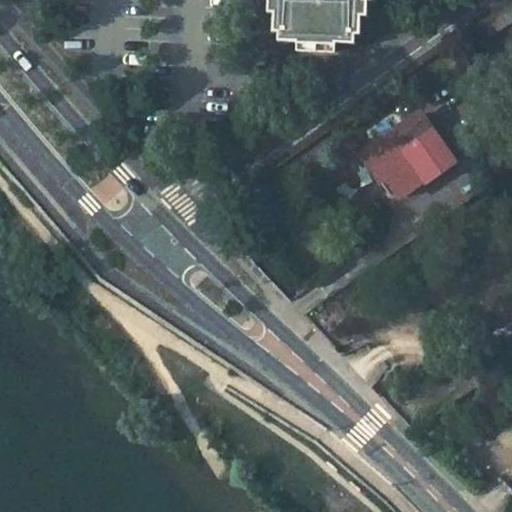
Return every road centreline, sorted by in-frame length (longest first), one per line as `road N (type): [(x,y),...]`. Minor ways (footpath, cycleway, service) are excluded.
road 1 (residential): [(164,219),(475,0)]
road 2 (primary): [(130,249),(297,385),(367,430)]
road 3 (primary): [(367,430),(320,368),(164,219)]
road 4 (primary): [(164,219),(0,34)]
road 5 (primary): [(0,103),(130,249)]
